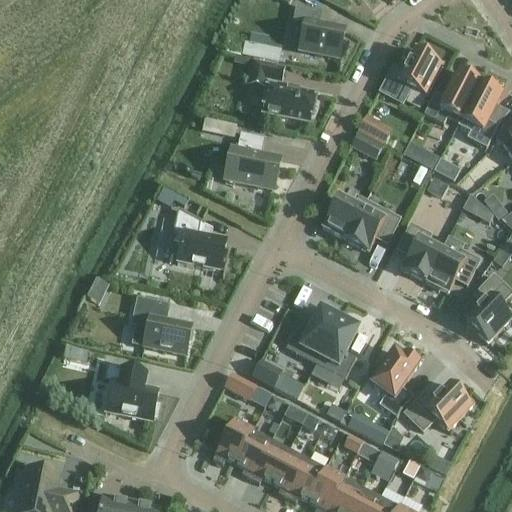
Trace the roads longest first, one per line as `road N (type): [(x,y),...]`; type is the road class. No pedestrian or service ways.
road 1 (residential): [(278,250),(381,52),(401,25),(437,0)]
road 2 (residential): [(278,250),(426,328),(490,390)]
road 3 (residential): [(169,478),(168,456),(278,250)]
